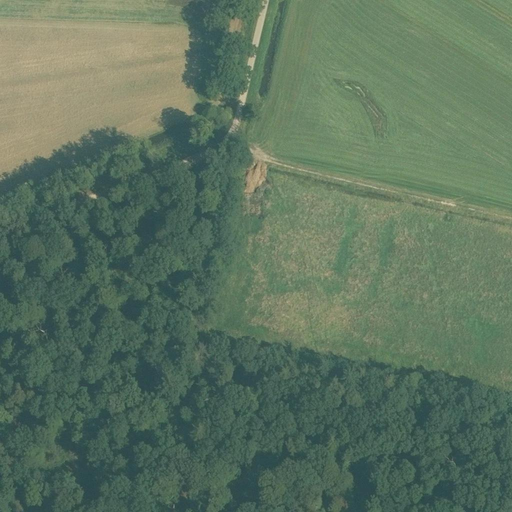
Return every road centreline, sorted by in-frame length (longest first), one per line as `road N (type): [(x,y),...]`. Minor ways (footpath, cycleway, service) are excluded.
road 1 (track): [(511,218),(260,157),(230,136),(207,151)]
road 2 (track): [(207,151),(0,236)]
road 3 (track): [(239,0),(207,151)]
road 4 (unclassified): [(230,136),(265,0)]
